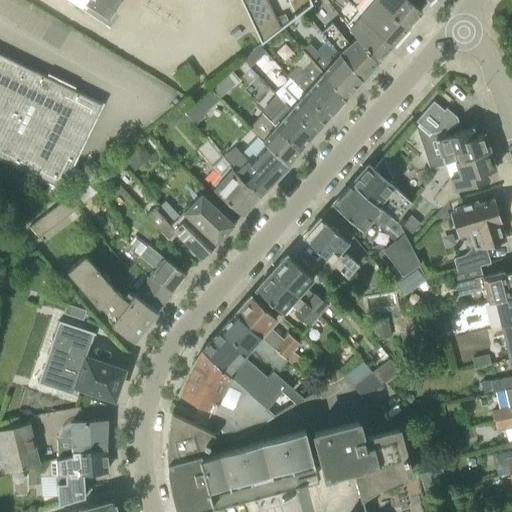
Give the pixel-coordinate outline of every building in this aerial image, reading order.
[(68,0),(81,8),(84,5),(109,22),(123,0),(68,0)] [(261,42),(281,27),(276,17),(267,0),(240,0),(259,38),(261,42)] [(407,27),(375,0),(372,0),(360,15),(392,43),(407,27)] [(426,1),(426,0),(375,0),(407,27),(421,10),(419,8),(425,0),(426,1)] [(285,13),(276,17),(281,27),(288,21),(285,13)] [(392,43),(360,15),(349,27),(357,37),(378,60),(392,43)] [(378,60),(357,37),(350,43),(333,24),(323,32),(340,52),(362,78),(378,60)] [(362,78),(340,52),(331,62),(323,53),(320,54),(310,43),(303,50),(346,96),(362,78)] [(250,66),(265,51),(260,46),(243,58),(250,66)] [(346,96),(303,50),(292,61),(297,65),(287,75),(289,77),(330,115),(346,96)] [(0,156),(61,186),(102,103),(0,52),(0,156)] [(240,68),(245,75),(251,70),(245,63),(240,68)] [(330,115),(289,77),(275,92),(276,93),(315,131),(330,115)] [(229,89),(221,80),(211,89),(218,98),(229,89)] [(315,131),(276,93),(261,111),(263,112),(301,147),(315,131)] [(443,164),(455,160),(490,150),(484,132),(475,135),(472,127),(452,133),(451,130),(447,131),(446,128),(454,125),(457,123),(458,119),(456,115),(446,107),(444,109),(434,100),(416,120),(431,133),(433,132),(443,164)] [(172,112),(179,122),(187,116),(184,112),(180,107),(172,112)] [(301,147),(263,112),(249,127),(268,144),(288,162),(301,147)] [(212,164),(222,155),(207,139),(197,148),(212,164)] [(134,170),(151,157),(138,141),(121,153),(134,170)] [(288,162),(268,144),(251,162),(246,158),(244,155),(233,165),(261,193),(289,164),(288,162)] [(490,150),(455,160),(460,174),(451,177),(434,198),(443,205),(444,206),(445,205),(448,201),(460,197),(458,189),(489,179),(486,171),(495,168),(490,150)] [(261,193),(233,165),(231,164),(223,155),(212,165),(223,178),(214,189),(242,214),(261,193)] [(103,166),(110,176),(111,177),(124,168),(115,156),(103,166)] [(384,157),(374,168),(368,163),(352,182),(396,220),(412,202),(389,182),(393,177),(384,157)] [(87,178),(94,188),(110,176),(103,166),(87,178)] [(97,192),(94,188),(87,178),(72,189),(83,202),(97,192)] [(398,223),(396,220),(352,182),(340,194),(370,221),(373,218),(392,236),(394,240),(383,249),(395,265),(385,274),(393,283),(394,283),(418,264),(420,263),(404,233),(398,223)] [(184,213),(186,215),(215,243),(233,224),(202,194),(184,213)] [(65,199),(73,210),(79,206),(71,195),(65,199)] [(59,204),(68,215),(73,210),(65,199),(59,204)] [(505,239),(493,199),(478,203),(477,201),(457,207),(458,210),(453,212),(465,251),(505,239)] [(168,223),(178,214),(165,200),(156,209),(168,223)] [(62,219),(68,215),(59,204),(54,208),(62,219)] [(446,209),(445,205),(444,206),(443,205),(434,215),(439,219),(448,216),(446,209)] [(351,233),(329,207),(303,236),(347,276),(358,264),(339,246),(351,233)] [(62,219),(54,208),(48,212),(56,223),(62,219)] [(203,257),(215,243),(186,215),(173,228),(153,208),(147,214),(168,238),(175,231),(203,257)] [(56,223),(48,212),(42,217),(50,228),(56,223)] [(420,222),(410,214),(402,224),(411,232),(420,222)] [(45,232),(50,228),(42,217),(36,221),(45,232)] [(36,221),(31,225),(39,236),(45,232),(36,221)] [(139,260),(135,264),(172,292),(186,274),(164,256),(156,266),(142,255),(141,255),(148,246),(135,235),(129,243),(132,246),(128,251),(139,260)] [(159,309),(133,290),(128,299),(116,290),(85,254),(69,269),(87,290),(114,322),(137,339),(159,309)] [(272,271),(319,313),(328,304),(316,293),(313,293),(305,286),(313,277),(287,254),(285,257),(282,257),(279,260),(279,263),(272,271)] [(458,272),(480,266),(490,264),(487,254),(455,262),(458,272)] [(172,292),(135,264),(130,272),(136,277),(129,287),(133,290),(159,309),(172,292)] [(426,279),(418,264),(394,283),(405,295),(426,279)] [(488,301),(496,299),(511,295),(511,271),(503,274),(503,271),(483,276),(480,266),(458,272),(451,273),(456,296),(485,289),(488,301)] [(319,313),(272,271),(257,289),(282,311),(290,303),(298,309),(298,312),(311,323),(319,313)] [(235,313),(288,360),(293,363),(298,357),(292,351),(299,342),(289,333),(284,338),(270,325),(277,317),(251,294),(235,313)] [(511,295),(496,299),(502,324),(511,321),(511,295)] [(86,310),(66,304),(63,313),(83,319),(86,310)] [(220,329),(246,352),(254,344),(281,368),(287,361),(288,360),(235,313),(220,329)] [(452,333),(448,316),(437,319),(441,336),(452,333)] [(375,339),(392,336),(389,317),(372,320),(375,339)] [(95,333),(96,332),(59,319),(47,353),(57,357),(48,385),(74,394),(75,393),(74,392),(77,384),(114,397),(123,368),(86,355),(94,333),(95,333)] [(511,321),(502,324),(510,359),(511,358),(511,321)] [(203,349),(276,415),(305,399),(273,370),(268,376),(244,355),(246,352),(220,329),(203,349)] [(189,420),(214,432),(217,433),(219,429),(238,437),(276,415),(203,349),(192,363),(178,393),(198,402),(189,420)] [(475,367),(491,364),(489,355),(473,359),(475,367)] [(371,371),(383,385),(400,372),(389,358),(371,371)] [(384,386),(383,385),(371,371),(363,361),(344,375),(365,400),(384,386)] [(321,388),(344,375),(332,363),(313,381),(321,388)] [(511,375),(491,380),(493,390),(493,392),(505,389),(511,387),(511,375)] [(483,392),(493,390),(491,380),(491,379),(481,381),(483,392)] [(511,387),(505,389),(509,407),(492,411),(495,421),(511,416),(511,387)] [(208,444),(214,432),(189,420),(180,415),(179,418),(177,435),(176,453),(177,464),(179,482),(182,494),(186,511),(199,509),(200,511),(206,511),(319,482),(304,429),(211,454),(208,444)] [(511,416),(495,421),(497,430),(511,426),(511,416)] [(58,439),(60,460),(106,449),(107,420),(71,422),(73,438),(58,439)] [(0,447),(7,473),(40,464),(29,423),(0,430),(0,447)] [(347,434),(344,424),(314,432),(325,476),(355,468),(362,495),(384,482),(419,468),(408,426),(375,435),(379,450),(367,454),(360,428),(351,431),(352,433),(347,434)] [(60,460),(40,464),(40,475),(61,474),(63,503),(85,497),(83,472),(108,470),(106,449),(60,460)] [(427,471),(420,473),(425,494),(433,492),(427,471)] [(118,511),(114,499),(69,511),(118,511)]
